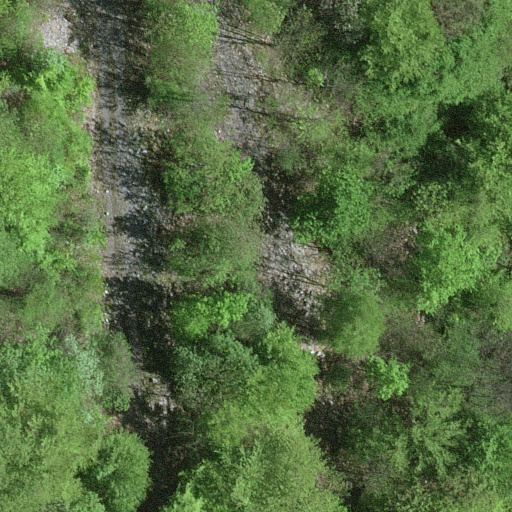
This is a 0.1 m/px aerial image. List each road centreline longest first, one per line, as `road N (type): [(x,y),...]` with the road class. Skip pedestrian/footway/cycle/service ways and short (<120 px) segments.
road 1 (track): [(202,0),(334,511)]
road 2 (track): [(141,511),(102,0)]
